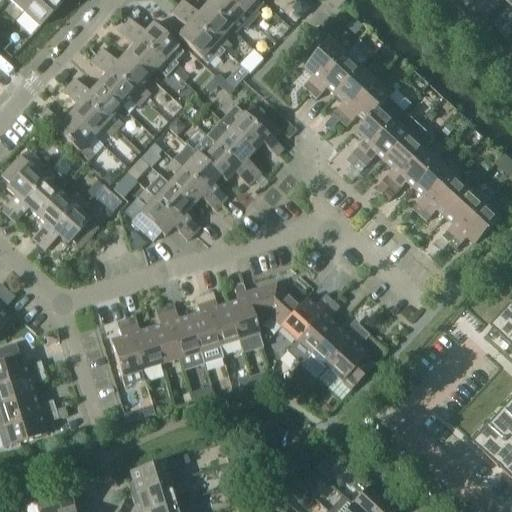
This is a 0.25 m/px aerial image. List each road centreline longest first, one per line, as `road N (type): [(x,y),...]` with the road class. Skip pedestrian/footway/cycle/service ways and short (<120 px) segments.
road 1 (residential): [(62,307),(320,228),(428,312)]
road 2 (residential): [(467,511),(370,426),(475,318)]
road 3 (residential): [(0,113),(113,0)]
